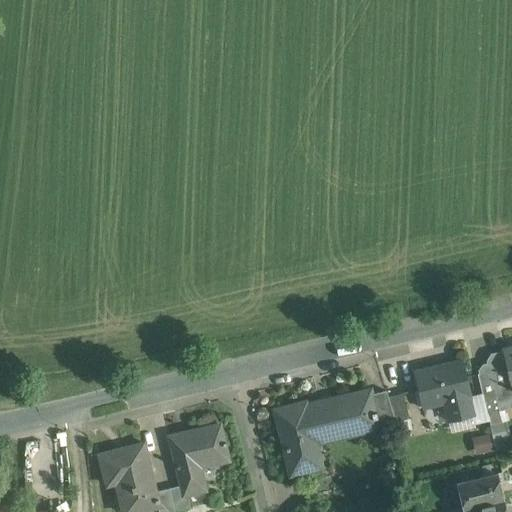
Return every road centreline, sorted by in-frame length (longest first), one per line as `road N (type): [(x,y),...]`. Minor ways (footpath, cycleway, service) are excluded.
road 1 (residential): [(234,374),(511,309)]
road 2 (residential): [(0,426),(234,374)]
road 3 (residential): [(234,374),(268,511)]
